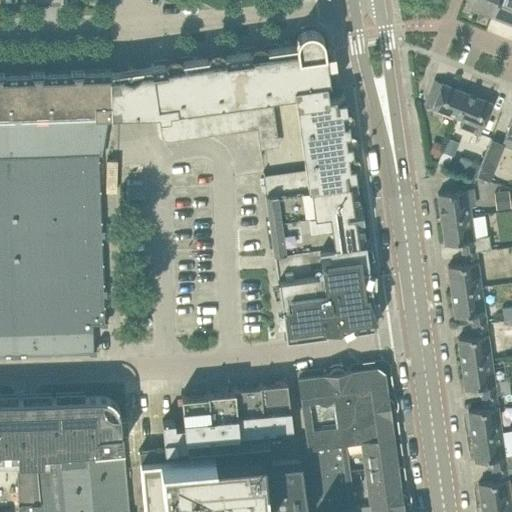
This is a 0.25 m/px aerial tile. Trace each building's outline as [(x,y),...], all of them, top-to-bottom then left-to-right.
[(466,0),(466,1),(492,12),(496,0),(466,0)] [(511,19),(511,0),(496,0),(492,12),(511,19)] [(130,66),(111,69),(111,71),(110,71),(111,109),(117,108),(117,111),(137,110),(156,109),(158,109),(161,136),(166,140),(196,136),(257,127),(259,147),(278,145),(272,105),(187,116),(186,103),(240,96),(295,89),(306,168),(263,174),(266,194),(347,182),(357,181),(344,93),(328,95),(326,78),(329,78),(324,38),(294,43),(276,45),(234,51),(213,54),(192,57),(150,63),(130,66)] [(12,72),(0,72),(0,354),(95,351),(94,323),(106,323),(103,249),(102,204),(90,204),(88,174),(100,173),(99,142),(98,111),(117,111),(117,108),(111,109),(110,71),(111,71),(111,69),(109,69),(12,72)] [(463,90),(434,79),(425,103),(453,115),(463,90)] [(480,132),(492,102),(463,90),(453,115),(462,118),(460,124),(480,132)] [(511,146),(511,115),(507,129),(501,143),(504,143),(511,146)] [(433,139),(430,149),(439,152),(442,141),(433,139)] [(459,156),(455,168),(475,175),(480,163),(459,156)] [(481,165),(477,174),(489,179),(493,170),(481,165)] [(357,181),(347,182),(266,194),(274,253),(365,240),(362,221),(364,221),(361,200),(359,200),(357,181)] [(475,204),(473,187),(457,189),(437,192),(441,217),(447,217),(471,213),(469,205),(475,204)] [(441,217),(444,243),(450,242),(460,241),(462,252),(476,250),(496,247),(496,244),(489,244),(488,235),(474,237),(471,213),(447,217),(441,217)] [(274,253),(285,336),(377,324),(365,240),(274,253)] [(448,265),(451,290),(456,289),(481,286),(476,250),(462,252),(464,262),(448,265)] [(451,290),(455,315),(460,314),(471,313),(472,324),(486,322),(481,286),(456,289),(451,290)] [(511,305),(502,307),(504,319),(511,318),(511,305)] [(486,322),(472,324),(474,335),(458,337),(461,363),(467,362),(491,358),(488,334),(505,332),(503,320),(486,322)] [(461,363),(465,387),(470,387),(481,385),(482,396),(496,394),(491,358),(467,362),(461,363)] [(350,369),(350,367),(322,371),(322,372),(297,376),(315,506),(331,504),(331,509),(347,508),(348,511),(402,511),(403,511),(405,511),(401,483),(399,483),(390,417),(391,416),(388,388),(386,388),(384,371),(376,365),(350,369)] [(162,419),(164,447),(185,445),(212,442),(237,440),(264,438),(268,437),(293,435),(286,380),(260,383),(260,382),(259,382),(259,384),(233,386),(233,388),(208,389),(207,389),(207,391),(181,393),(184,423),(174,423),(174,418),(162,419)] [(99,393),(0,396),(0,463),(52,460),(52,451),(51,450),(123,444),(121,425),(120,412),(119,409),(118,405),(117,402),(114,400),(112,397),(109,396),(106,394),(102,393),(99,393)] [(468,409),(471,435),(477,434),(501,430),(498,407),(496,394),(482,396),(484,407),(468,409)] [(477,434),(471,435),(475,460),(481,459),(491,458),(492,468),(506,467),(504,454),(511,453),(511,429),(501,431),(501,430),(477,434)] [(307,511),(307,503),(301,458),(270,461),(268,437),(264,438),(212,442),(164,447),(138,449),(144,511),(307,511)] [(52,460),(17,463),(18,484),(18,511),(128,511),(123,444),(52,451),(52,460)] [(506,467),(492,468),(494,479),(478,482),(482,507),(487,506),(511,503),(506,467)] [(482,507),(482,511),(511,511),(511,510),(511,511),(511,503),(487,506),(482,507)]
